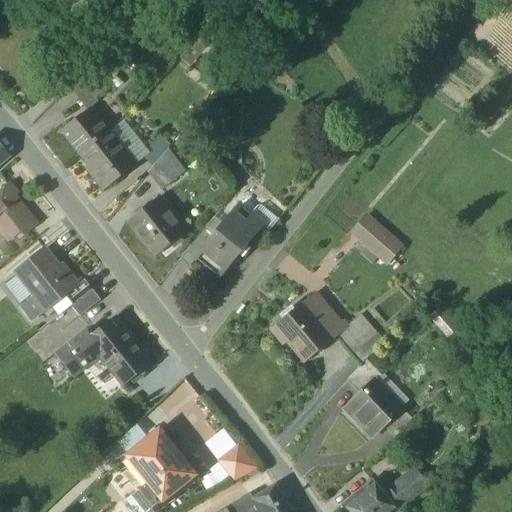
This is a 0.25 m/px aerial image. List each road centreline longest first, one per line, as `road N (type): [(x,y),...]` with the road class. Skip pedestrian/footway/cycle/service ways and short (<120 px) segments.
road 1 (unclassified): [(186,346),(472,0)]
road 2 (tertiary): [(186,346),(0,117)]
road 3 (tertiary): [(318,511),(186,346)]
